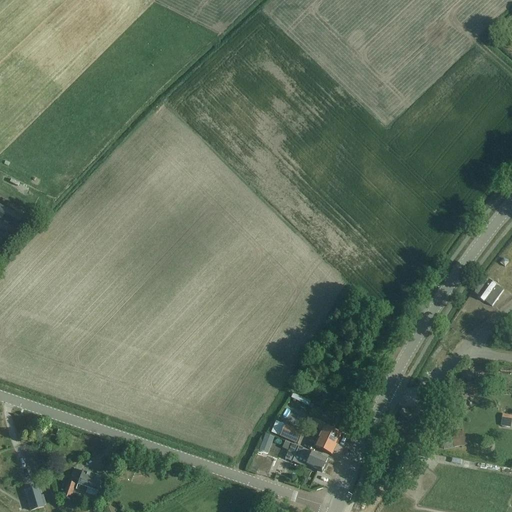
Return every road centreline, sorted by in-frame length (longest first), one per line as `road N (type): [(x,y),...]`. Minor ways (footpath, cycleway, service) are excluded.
road 1 (tertiary): [(335,510),(0,397)]
road 2 (unclassified): [(386,391),(443,296),(511,205)]
road 3 (unclassified): [(335,510),(386,391)]
